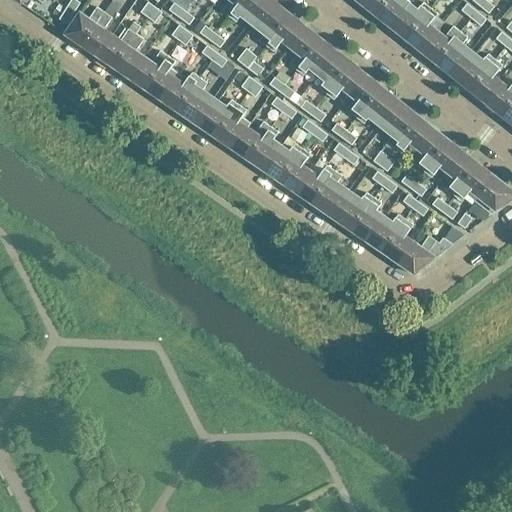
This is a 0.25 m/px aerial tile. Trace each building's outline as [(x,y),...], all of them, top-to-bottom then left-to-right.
[(70,0),(58,19),(66,23),(79,3),(75,0),(70,0)] [(113,0),(111,0),(104,12),(81,45),(97,56),(112,34),(104,29),(120,5),(113,0)] [(229,0),(221,10),(228,16),(240,0),(229,0)] [(240,0),(228,16),(235,21),(239,16),(248,23),(266,0),(240,0)] [(288,13),(272,0),(253,25),(263,34),(259,40),(263,44),(288,13)] [(362,0),(360,3),(375,15),(386,0),(362,0)] [(386,0),(375,15),(390,27),(410,2),(406,0),(386,0)] [(485,0),(482,0),(478,5),(488,13),(493,6),(485,0)] [(410,2),(390,27),(405,39),(430,7),(422,1),(417,8),(410,2)] [(147,17),(154,7),(147,2),(140,12),(147,17)] [(178,17),(183,10),(173,2),(168,10),(178,17)] [(471,18),(476,11),(466,3),(461,10),(471,18)] [(59,18),(65,8),(58,4),(52,13),(59,18)] [(79,12),(64,34),(81,45),(104,12),(95,6),(88,18),(79,12)] [(161,12),(154,7),(147,17),(154,22),(161,12)] [(430,7),(405,39),(420,51),(436,31),(428,24),(437,13),(430,7)] [(193,17),(183,10),(178,17),(188,24),(193,17)] [(476,11),(471,18),(480,26),(485,19),(476,11)] [(288,13),(263,44),(271,50),(273,51),(281,41),(287,46),(303,25),(288,13)] [(179,41),(187,31),(178,25),(171,35),(179,41)] [(208,39),(214,33),(204,25),(199,32),(208,39)] [(303,25),(287,46),(297,54),(289,64),(294,68),(319,37),(303,25)] [(436,31),(420,51),(435,63),(460,32),(453,26),(444,36),(436,31)] [(119,39),(112,34),(97,56),(113,67),(136,34),(127,28),(119,39)] [(187,31),(179,41),(185,45),(192,35),(187,31)] [(504,46),(510,39),(501,31),(495,38),(504,46)] [(466,37),(460,32),(435,63),(450,75),(470,50),(461,43),(466,37)] [(214,33),(208,39),(219,47),(224,40),(214,33)] [(144,39),(136,34),(113,67),(130,79),(145,57),(136,51),(144,39)] [(334,50),(319,37),(294,68),(302,75),(308,68),(315,74),(334,50)] [(213,62),(218,55),(206,45),(201,52),(213,62)] [(245,66),(254,55),(245,48),(236,59),(245,66)] [(334,50),(315,74),(324,82),(319,88),(326,93),(350,62),(334,50)] [(145,57),(130,79),(146,90),(169,57),(159,51),(152,62),(145,57)] [(494,59),(487,53),(482,60),(474,53),(454,78),(469,90),(494,59)] [(226,60),(218,55),(213,62),(221,67),(226,60)] [(254,55),(245,66),(257,76),(263,69),(252,61),(256,56),(254,55)] [(169,57),(146,90),(162,101),(180,75),(170,68),(175,61),(169,57)] [(501,64),(494,59),(469,90),(484,102),(501,82),(492,75),(501,64)] [(365,74),(350,62),(326,93),(333,99),(341,89),(349,95),(365,74)] [(187,79),(180,75),(162,101),(179,112),(201,79),(192,72),(187,79)] [(438,96),(448,87),(436,72),(426,81),(438,96)] [(357,102),(349,112),(356,118),(381,87),(365,74),(349,95),(357,102)] [(247,91),(254,81),(248,76),(241,86),(247,91)] [(277,90),(283,83),(274,77),(269,84),(277,90)] [(201,79),(179,112),(195,123),(213,98),(202,90),(207,83),(201,79)] [(254,81),(247,91),(255,96),(262,86),(254,81)] [(511,83),(509,88),(501,82),(484,102),(499,114),(511,98),(511,83)] [(283,83),(277,90),(289,99),(294,92),(283,83)] [(397,99),(381,87),(356,118),(363,123),(368,117),(377,124),(397,99)] [(277,116),(286,104),(276,97),(270,104),(275,107),(264,122),(270,127),(277,116)] [(511,98),(499,114),(511,124),(511,98)] [(217,100),(199,126),(216,138),(238,104),(231,100),(226,106),(217,100)] [(310,114),(315,107),(305,100),(300,107),(310,114)] [(417,115),(400,102),(381,127),(392,136),(372,162),(377,165),(417,115)] [(238,104),(216,138),(232,149),(247,127),(246,127),(249,123),(241,117),(246,110),(238,104)] [(286,104),(277,116),(284,121),(288,117),(290,118),(296,112),(286,104)] [(325,115),(315,107),(310,114),(320,122),(325,115)] [(433,128),(417,115),(377,165),(386,172),(394,161),(387,156),(394,147),(401,153),(410,143),(417,148),(433,128)] [(313,135),(318,128),(307,120),(302,127),(313,135)] [(247,127),(232,149),(248,160),(270,127),(263,121),(255,133),(247,127)] [(341,137),(346,130),(336,123),(331,130),(341,137)] [(270,127),(248,160),(265,171),(282,145),(273,139),(277,132),(270,127)] [(318,128),(313,135),(321,142),(327,134),(318,128)] [(433,128),(417,148),(426,155),(417,166),(424,172),(449,141),(433,128)] [(346,130),(341,137),(350,145),(356,137),(346,130)] [(449,141),(424,172),(431,177),(440,166),(449,174),(465,153),(449,141)] [(289,150),(282,145),(265,171),(281,182),(303,150),(294,143),(289,150)] [(345,159),(350,152),(338,143),(333,150),(345,159)] [(310,154),(303,150),(281,182),(297,194),(312,172),(302,165),(310,154)] [(350,152),(345,159),(353,165),(358,158),(350,152)] [(465,153),(449,174),(456,179),(447,190),(457,198),(481,166),(465,153)] [(312,172),(297,194),(314,205),(336,172),(326,164),(318,176),(312,172)] [(481,166),(457,198),(461,201),(470,191),(477,197),(474,201),(478,204),(498,179),(481,166)] [(381,185),(386,178),(376,171),(371,178),(381,185)] [(336,172),(314,205),(330,216),(348,190),(338,183),(343,177),(336,172)] [(411,189),(416,182),(406,174),(400,181),(411,189)] [(386,178),(381,185),(391,193),(396,186),(386,178)] [(511,197),(511,190),(498,179),(478,204),(491,214),(511,197)] [(416,182),(411,189),(420,196),(425,189),(416,182)] [(351,230),(373,198),(365,193),(361,199),(352,193),(334,219),(351,230)] [(414,210),(419,202),(407,194),(402,201),(414,210)] [(444,213),(449,207),(437,197),(431,204),(444,213)] [(373,198),(351,230),(367,242),(385,216),(376,209),(380,203),(373,198)] [(427,209),(419,202),(414,210),(422,216),(427,209)] [(457,212),(449,207),(444,213),(451,219),(457,212)] [(476,223),(483,235),(502,224),(496,212),(476,223)] [(471,218),(464,213),(457,223),(464,228),(471,218)] [(393,221),(385,216),(367,242),(384,253),(407,220),(398,214),(393,221)] [(413,225),(407,220),(384,253),(401,265),(416,243),(405,236),(413,225)] [(421,247),(416,243),(401,265),(414,274),(463,236),(451,227),(439,243),(428,236),(421,247)]
